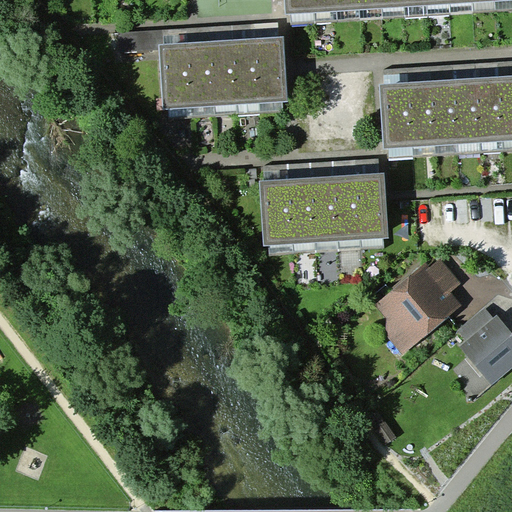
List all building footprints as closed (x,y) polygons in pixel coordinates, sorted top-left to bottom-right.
[(280,38),(162,45),(165,100),(284,93),(280,38)] [(511,79),(381,87),(384,143),(511,136),(511,79)] [(380,168),(261,175),(265,233),(383,226),(380,168)] [(455,299),(425,264),(374,307),(404,343),(455,299)] [(511,358),(511,330),(497,312),(463,341),(493,375),(511,358)]
